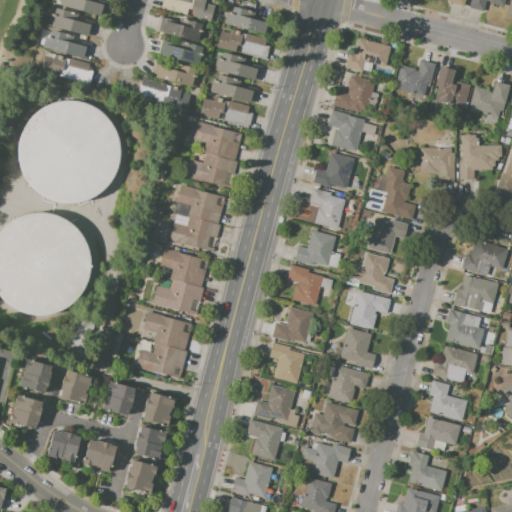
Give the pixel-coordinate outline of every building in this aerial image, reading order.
[(100,16),(64,6),(65,0),(94,0),(104,3),(100,16)] [(160,8),(162,0),(204,0),(204,3),(214,6),(210,22),(160,8)] [(503,0),(502,6),(485,1),(483,12),(467,8),(469,0),(503,0)] [(89,37),(51,26),(57,5),(80,12),(79,15),(90,19),(89,21),(93,22),(89,37)] [(223,23),(227,7),(232,8),(232,7),(247,11),(247,12),(270,19),(266,35),(223,23)] [(197,42),(157,31),(161,17),(179,21),(180,18),(201,24),(200,29),(204,30),(202,38),(198,37),(197,42)] [(46,48),(51,30),(67,34),(65,41),(85,47),(82,58),(46,48)] [(216,46),(220,31),(229,33),(230,30),(266,40),(265,45),(268,46),(264,59),(216,46)] [(161,56),(165,37),(202,47),(197,65),(161,56)] [(357,37),(390,46),(384,69),(366,64),(364,74),(343,68),(347,54),(352,55),(357,37)] [(213,69),(216,57),(220,58),(222,52),(244,58),(243,61),(261,66),(257,81),(213,69)] [(62,68),(56,66),(59,56),(65,57),(62,68)] [(68,58),(79,62),(77,69),(66,66),(68,58)] [(420,60),(434,64),(430,82),(426,81),(423,95),(393,88),(399,65),(415,69),(414,70),(417,71),(420,60)] [(154,77),(157,65),(174,70),(175,64),(194,69),(189,87),(154,77)] [(439,66),(454,70),(451,80),(468,85),(462,108),(433,101),(437,85),(434,84),(439,66)] [(208,92),(211,79),(215,81),(217,74),(241,80),(239,84),(257,89),(253,104),(208,92)] [(349,75),(373,81),(366,111),(359,110),(359,113),(332,106),(336,91),(346,93),(347,91),(346,91),(349,75)] [(140,84),(142,78),(166,84),(164,91),(140,84)] [(493,82),(508,85),(502,111),(498,110),(497,117),(497,118),(467,110),(473,86),(489,90),(488,92),(491,92),(493,82)] [(190,94),(185,111),(165,106),(170,85),(181,87),(179,92),(190,94)] [(198,114),(203,98),(211,100),(213,95),(250,105),(253,115),(249,128),(198,114)] [(92,106),(108,117),(118,134),(121,153),(118,172),(107,188),(92,200),(73,205),(54,203),(37,194),(24,180),(17,162),(17,143),(24,125),(37,111),(55,102),(74,100),(92,106)] [(331,110),(363,119),(354,152),(331,145),(336,128),(327,126),(331,110)] [(234,161),(204,153),(202,152),(205,142),(191,138),(196,121),(212,125),(212,126),(241,134),(234,161)] [(461,135),(461,161),(457,161),(458,180),(472,180),(472,170),(491,170),(491,166),(494,166),(494,160),(498,160),(498,157),(500,157),(500,145),(477,146),(477,145),(476,138),(474,138),(474,135),(461,135)] [(420,147),(449,148),(449,152),(453,152),(452,181),(437,181),(437,171),(419,171),(420,147)] [(511,147),(511,191),(511,194),(495,189),(501,172),(504,173),(511,147)] [(229,188),(185,176),(189,159),(202,163),(204,153),(234,161),(236,161),(229,188)] [(329,153),(353,159),(345,190),(331,186),(330,188),(312,183),(315,168),(324,171),(329,153)] [(388,166),(403,170),(400,182),(409,185),(406,200),(404,200),(404,203),(414,205),(411,219),(364,207),(369,188),(383,192),(385,181),(384,181),(388,166)] [(217,224),(176,213),(173,213),(176,202),(174,201),(179,185),(195,189),(194,190),(224,198),(217,224)] [(312,188),(334,194),(333,198),(343,200),(336,229),(313,223),(317,204),(308,202),(312,188)] [(58,217),(43,213),(26,214),(11,220),(0,229),(0,300),(3,304),(17,313),(32,317),(49,316),(64,310),(76,300),(85,286),(89,270),(88,254),(83,239),(72,226),(58,217)] [(212,251),(168,240),(172,223),(173,223),(176,213),(217,224),(219,225),(212,251)] [(374,218),(388,222),(389,219),(406,223),(402,239),(394,236),(389,254),(366,248),(374,218)] [(311,231),(334,237),(330,251),(326,267),(310,263),(310,264),(293,260),(297,246),(306,249),(311,231)] [(474,240),(507,249),(501,269),(495,267),(492,278),(460,268),(464,253),(470,255),(474,240)] [(201,288),(171,280),(169,279),(171,269),(158,265),(163,248),(178,252),(178,253),(208,261),(201,288)] [(326,267),(330,251),(340,254),(335,269),(326,267)] [(364,253),(388,259),(383,276),(393,279),(389,294),(371,289),(371,287),(358,283),(357,287),(344,284),(346,275),(348,276),(351,264),(361,266),(364,253)] [(290,265),(307,269),(307,273),(322,276),(319,287),(315,305),(291,300),(295,285),(296,285),(297,282),(286,279),(290,265)] [(464,275),(497,283),(491,305),(482,303),(479,312),(451,305),(455,292),(459,293),(464,275)] [(322,276),(331,279),(328,290),(319,287),(322,276)] [(158,286),(160,279),(169,282),(168,289),(158,286)] [(195,315),(151,303),(156,286),(168,290),(171,280),(201,288),(203,288),(195,315)] [(356,291),(390,299),(386,314),(374,311),(374,313),(376,314),(372,329),(348,323),(356,291)] [(289,307),(311,313),(304,343),(290,339),(289,343),(271,338),(275,323),(286,326),(286,323),(284,322),(289,307)] [(448,309),(480,317),(477,328),(482,329),(477,349),(445,340),(449,324),(444,323),(448,309)] [(183,351),(155,343),(152,342),(155,333),(140,329),(145,312),(191,324),(183,351)] [(501,319),(502,312),(510,314),(509,321),(501,319)] [(501,320),(510,322),(508,330),(499,328),(501,320)] [(347,328),(370,334),(366,352),(375,354),(371,369),(352,364),(353,361),(339,358),(339,356),(335,355),(337,347),(342,348),(347,328)] [(511,364),(511,330),(506,330),(504,347),(500,347),(499,364),(511,364)] [(148,371),(148,369),(147,368),(151,353),(152,353),(155,343),(183,351),(185,351),(178,379),(148,371)] [(272,343),(289,348),(289,351),(304,355),(296,384),(272,377),(277,359),(268,357),(272,343)] [(443,346),(476,354),(471,374),(464,372),(461,383),(431,375),(434,361),(439,362),(443,346)] [(25,358),(50,365),(49,371),(50,371),(46,388),(44,388),(43,393),(18,386),(20,378),(22,378),(24,371),(22,370),(25,358)] [(324,376),(327,365),(334,367),(331,377),(324,376)] [(335,365),(368,374),(365,388),(353,385),(352,388),(354,389),(350,403),(327,398),(335,365)] [(83,405),(58,398),(60,393),(58,392),(63,375),(64,376),(66,370),(91,377),(89,386),(87,385),(85,393),(87,393),(83,405)] [(431,380),(448,385),(445,396),(466,401),(461,421),(428,412),(432,396),(428,394),(431,380)] [(499,390),(511,380),(511,404),(509,400),(507,401),(499,390)] [(108,381),(133,388),(132,393),(133,394),(129,411),(127,410),(126,416),(101,409),(103,400),(105,401),(107,393),(105,393),(108,381)] [(270,384),(295,391),(289,410),(294,411),(293,414),(298,415),(295,428),(274,422),(276,418),(271,417),(270,420),(252,415),(256,400),(267,403),(268,400),(266,400),(270,384)] [(310,392),(309,399),(301,397),(303,390),(310,392)] [(166,427),(141,421),(142,415),(141,415),(145,398),(147,398),(148,393),(173,399),(171,408),(169,407),(167,415),(169,415),(166,427)] [(16,394),(41,401),(39,406),(41,407),(36,424),(35,423),(33,429),(8,422),(11,413),(12,414),(14,407),(13,406),(16,394)] [(325,402),(349,408),(345,423),(343,423),(342,426),(353,429),(349,444),(331,440),(332,436),(317,432),(325,402)] [(426,418),(459,425),(455,445),(434,440),(431,450),(414,446),(418,431),(423,433),(426,418)] [(249,420),(282,429),(281,433),(284,434),(282,443),(279,442),(274,460),(250,454),(255,437),(245,434),(249,420)] [(157,461),(132,454),(134,449),(132,448),(137,431),(138,432),(140,426),(165,433),(162,442),(160,441),(158,448),(160,449),(157,461)] [(46,455),(52,430),(58,431),(58,430),(75,434),(75,436),(80,437),(74,462),(65,460),(65,458),(58,456),(58,458),(46,455)] [(81,464),(87,439),(93,441),(93,439),(110,444),(110,445),(115,447),(108,472),(100,469),(100,468),(93,466),(93,468),(81,464)] [(302,447),(311,449),(312,442),(331,447),(332,444),(351,449),(347,464),(337,461),(333,479),(308,473),(311,461),(299,458),(302,447)] [(411,451),(427,456),(425,466),(446,471),(440,491),(407,482),(412,466),(407,465),(411,451)] [(148,495),(123,488),(125,483),(123,482),(128,465),(129,465),(131,460),(156,467),(154,475),(152,475),(150,482),(152,483),(148,495)] [(248,461),(272,468),(263,498),(250,494),(249,497),(231,492),(235,477),(243,479),(248,461)] [(309,478),(331,484),(327,499),(325,498),(324,501),(336,504),(333,511),(313,511),(314,511),(300,507),(306,482),(308,482),(309,478)] [(405,488),(438,496),(434,511),(394,511),(397,502),(402,503),(405,488)] [(441,495),(452,497),(450,503),(439,500),(441,495)] [(503,498),(511,496),(511,502),(504,504),(503,498)] [(229,511),(232,498),(261,506),(259,511),(229,511)] [(511,511),(511,503),(489,508),(489,511),(511,511)]
